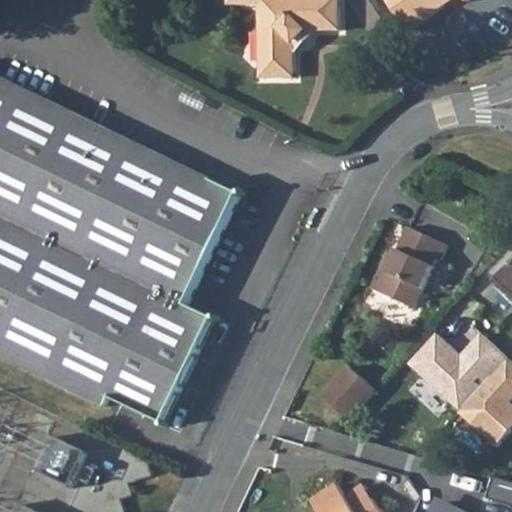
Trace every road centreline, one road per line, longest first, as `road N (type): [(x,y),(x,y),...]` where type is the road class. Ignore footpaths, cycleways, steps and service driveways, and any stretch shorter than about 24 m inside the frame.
road 1 (residential): [(207,511),(375,165),(403,132),(442,112),(479,109)]
road 2 (unknown): [(252,415),(410,437),(456,511)]
